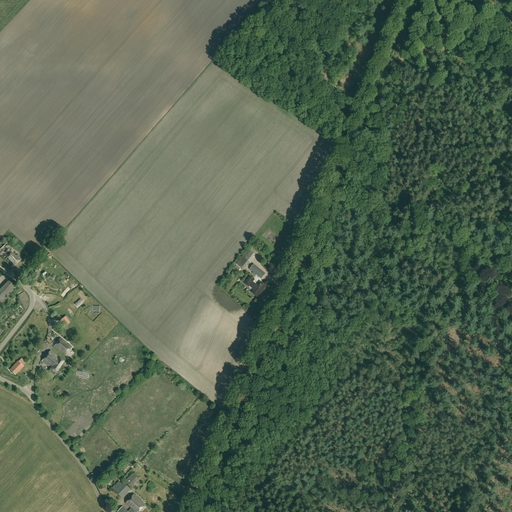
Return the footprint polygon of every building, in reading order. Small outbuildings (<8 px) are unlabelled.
[(270,239),(280,249),(283,245),(274,235),(270,239)] [(0,256),(12,269),(23,259),(8,242),(0,249),(0,256)] [(256,255),(248,249),(236,264),(244,270),(256,255)] [(262,279),(266,274),(254,265),(250,269),(262,279)] [(254,294),(258,298),(267,287),(261,282),(258,286),(253,282),(255,280),(251,277),(245,284),(247,286),(248,285),(255,290),(254,291),(256,292),(254,294)] [(0,306),(17,288),(9,281),(0,290),(0,306)] [(61,312),(57,307),(53,310),(58,316),(61,312)] [(61,338),(54,347),(65,356),(72,348),(61,338)] [(65,362),(51,351),(42,362),(51,368),(50,369),(49,371),(54,375),(56,373),(65,362)] [(23,367),(18,362),(11,370),(16,375),(23,367)] [(138,479),(130,487),(135,492),(143,483),(138,479)] [(117,491),(120,496),(130,489),(126,484),(117,491)] [(131,488),(121,496),(124,501),(135,493),(131,488)] [(119,511),(134,511),(135,511),(139,511),(147,505),(135,494),(126,503),(132,509),(128,511),(127,511),(123,507),(119,511)]
